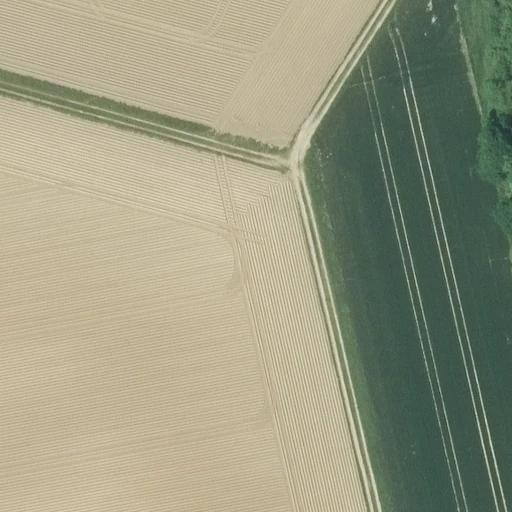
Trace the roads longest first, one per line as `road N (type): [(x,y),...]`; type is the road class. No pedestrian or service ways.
road 1 (track): [(394,0),(293,168),(314,198),(381,511)]
road 2 (track): [(0,87),(293,168)]
